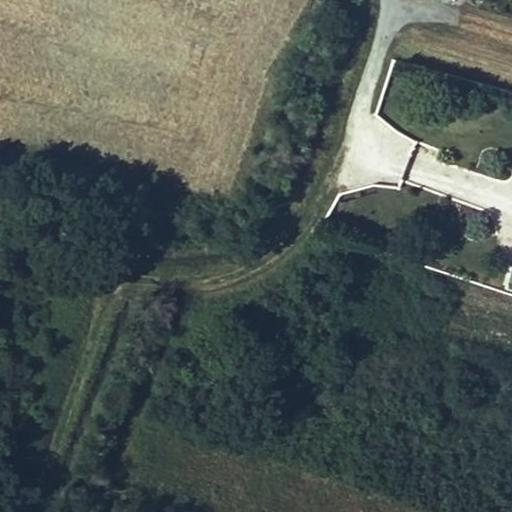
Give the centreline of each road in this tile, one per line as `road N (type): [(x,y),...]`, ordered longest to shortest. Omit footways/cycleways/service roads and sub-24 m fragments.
road 1 (track): [(30,511),(100,299),(116,281),(203,283),(235,275),(286,241),(315,207),(341,150)]
road 2 (track): [(104,511),(130,412),(180,310),(203,283)]
road 3 (residential): [(380,0),(341,150)]
